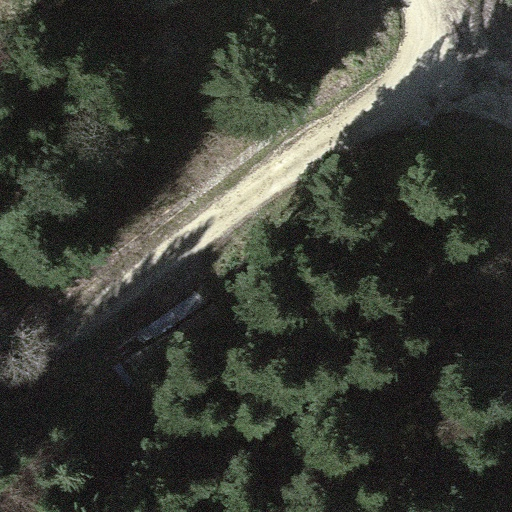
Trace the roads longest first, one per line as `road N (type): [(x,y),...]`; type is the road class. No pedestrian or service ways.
road 1 (track): [(465,39),(0,357)]
road 2 (track): [(431,0),(511,92)]
